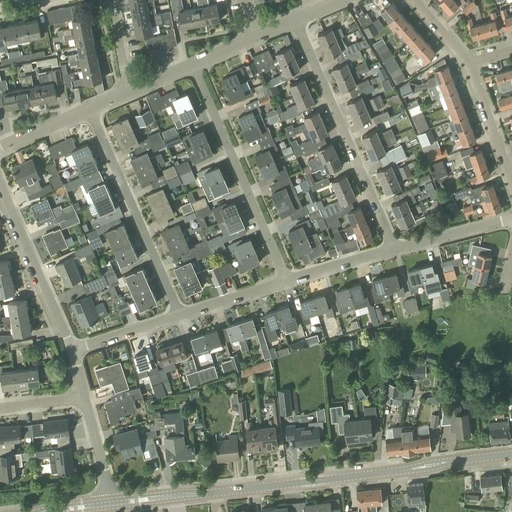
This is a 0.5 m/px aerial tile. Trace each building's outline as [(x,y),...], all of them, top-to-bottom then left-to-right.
[(129,0),(131,11),(147,8),(148,8),(155,7),(153,0),(129,0)] [(181,0),(170,0),(172,10),(178,9),(181,28),(194,26),(192,12),(191,9),(184,11),(181,0)] [(194,26),(207,23),(205,12),(202,0),(196,0),(198,8),(191,9),(192,12),(194,26)] [(202,0),(205,12),(207,23),(220,21),(216,4),(209,6),(207,0),(202,0)] [(458,0),(456,3),(453,0),(444,0),(440,4),(449,14),(454,9),(455,11),(460,7),(462,9),(471,2),(469,0),(466,0),(466,1),(464,0),(458,0)] [(471,2),(462,9),(467,15),(477,5),(473,0),(471,2)] [(390,22),(400,13),(391,3),(381,12),(390,22)] [(70,6),(73,18),(80,17),(77,5),(70,6)] [(73,18),(70,6),(64,7),(67,20),(73,19),(73,18)] [(61,21),(67,20),(64,7),(59,9),(61,21)] [(149,15),(148,8),(147,8),(131,11),(134,24),(149,21),(162,19),(171,17),(170,11),(149,15)] [(511,27),(511,15),(508,16),(506,8),(500,10),(503,23),(506,22),(508,29),(511,27)] [(55,23),(61,21),(59,9),(53,10),(55,23)] [(49,24),(55,23),(53,10),(47,11),(49,24)] [(482,23),(486,35),(498,32),(496,25),(499,24),(495,11),(489,13),(490,17),(482,19),(483,23),(482,23)] [(369,38),(378,32),(367,13),(358,18),(369,38)] [(398,32),(409,23),(400,13),(390,22),(398,32)] [(63,36),(91,30),(88,17),(72,21),(74,28),(62,30),(63,36)] [(149,21),(134,24),(136,37),(152,34),(151,26),(163,24),(173,25),(171,17),(162,19),(149,21)] [(486,35),(482,23),(473,26),(470,18),(466,20),(469,33),(471,32),(473,39),(486,35)] [(26,23),(29,39),(41,36),(38,20),(26,23)] [(17,41),(29,39),(26,23),(14,25),(17,41)] [(352,32),(357,28),(354,23),(348,26),(352,32)] [(407,42),(418,33),(409,23),(398,32),(407,42)] [(6,43),(17,41),(14,25),(3,27),(6,43)] [(168,34),(170,46),(177,45),(173,28),(167,29),(168,34)] [(337,40),(336,40),(332,29),(317,35),(320,41),(318,42),(320,46),(322,45),(322,47),(337,40)] [(359,38),(363,35),(360,29),(354,32),(356,36),(359,38)] [(77,46),(94,42),(91,30),(63,36),(64,41),(76,38),(77,46)] [(416,52),(427,42),(418,33),(407,42),(416,52)] [(153,50),(159,49),(156,36),(150,37),(153,50)] [(147,51),(153,50),(150,37),(144,38),(147,51)] [(353,53),(360,50),(359,50),(361,49),(358,41),(347,46),(347,45),(344,42),(342,37),(336,40),(337,40),(322,47),(325,52),(323,53),(325,57),(327,57),(350,47),(353,53)] [(376,50),(386,44),(383,38),(372,44),(376,50)] [(68,61),(96,55),(94,42),(77,46),(79,53),(67,55),(68,61)] [(427,42),(416,52),(425,62),(436,52),(427,42)] [(281,65),(295,59),(292,53),(294,52),(292,47),(290,48),(290,47),(276,53),(278,58),(273,60),(268,50),(263,52),(268,64),(265,65),(267,70),(267,71),(276,67),(281,65)] [(360,50),(353,53),(349,55),(352,61),(362,56),(360,50)] [(382,61),(393,55),(389,50),(379,56),(382,61)] [(260,74),(267,71),(267,70),(265,65),(268,64),(263,52),(252,57),(255,62),(260,74)] [(83,71),(99,68),(96,55),(68,61),(70,66),(81,64),(83,71)] [(295,59),(281,65),(286,76),(300,70),(297,64),(299,63),(297,58),(295,59)] [(419,66),(416,59),(406,64),(410,71),(419,66)] [(351,74),(351,73),(349,69),(353,67),(350,61),(332,69),(334,74),(333,75),(335,80),(337,79),(337,80),(351,74)] [(25,72),(33,70),(31,62),(23,64),(25,72)] [(260,74),(255,62),(245,65),(250,75),(255,73),(257,76),(260,75),(260,74)] [(360,64),(364,73),(369,70),(366,62),(360,64)] [(386,68),(389,73),(400,67),(396,62),(386,68)] [(337,80),(339,85),(337,86),(339,91),(341,90),(342,91),(356,85),(355,84),(353,79),(360,76),(359,75),(364,73),(360,64),(355,67),(355,68),(357,71),(351,73),(351,74),(337,80)] [(439,83),(452,78),(447,65),(434,70),(436,75),(428,78),(427,81),(429,87),(433,85),(439,83)] [(83,71),(84,78),(72,80),(74,86),(101,80),(99,68),(83,71)] [(240,84),(237,76),(243,73),(241,68),(231,72),(232,75),(222,79),(227,90),(240,84)] [(381,81),(388,77),(383,68),(376,70),(381,81)] [(40,85),(44,102),(57,99),(54,88),(63,86),(59,69),(45,72),(46,72),(38,74),(40,85)] [(511,77),(510,70),(495,74),(500,90),(511,86),(511,77)] [(403,73),(393,79),(396,85),(406,78),(403,73)] [(71,80),(70,74),(63,75),(64,83),(65,85),(65,88),(66,87),(71,86),(72,86),(71,80)] [(44,102),(40,85),(33,86),(31,75),(25,76),(31,104),(44,102)] [(273,87),(276,85),(284,82),(280,75),(270,79),(273,87)] [(19,107),(31,104),(25,76),(20,77),(23,89),(15,90),(19,107)] [(361,90),(373,85),(378,82),(376,77),(369,80),(368,79),(358,83),(361,90)] [(19,107),(15,90),(8,91),(6,80),(0,81),(0,78),(0,87),(2,87),(6,109),(19,107)] [(444,95),(456,90),(452,78),(439,83),(433,85),(438,97),(444,95)] [(295,97),(309,90),(304,79),(289,85),(295,97)] [(240,84),(227,90),(232,101),(242,97),(242,99),(254,94),(251,88),(250,89),(247,81),(240,84)] [(403,97),(413,93),(409,81),(399,87),(403,97)] [(258,100),(269,95),(264,83),(254,88),(258,98),(258,99),(258,100)] [(276,85),(273,87),(267,89),(270,97),(279,93),(276,85)] [(373,85),(361,90),(363,96),(375,90),(373,85)] [(178,112),(192,106),(186,94),(180,97),(176,89),(149,101),(154,113),(171,105),(174,113),(178,111),(178,112)] [(281,121),(289,118),(298,114),(297,109),(299,108),(314,102),(309,90),(295,97),(297,103),(287,108),(288,109),(282,112),(279,103),(274,105),(276,109),(275,109),(277,114),(280,121),(280,120),(281,121)] [(448,108),(461,103),(456,90),(444,95),(448,108)] [(269,95),(258,100),(260,105),(271,101),(269,95)] [(371,106),(382,101),(380,95),(369,100),(371,106)] [(511,95),(498,100),(501,111),(511,107),(511,95)] [(352,114),(366,108),(361,97),(347,103),(349,108),(347,109),(350,114),(351,113),(352,114)] [(408,109),(419,105),(417,99),(406,104),(408,109)] [(382,101),(371,106),(373,111),(385,105),(382,101)] [(453,120),(466,115),(461,103),(448,108),(453,120)] [(231,114),(240,109),(237,104),(228,108),(231,114)] [(192,106),(178,112),(181,119),(175,122),(177,128),(191,123),(190,120),(196,117),(192,106)] [(244,128),(263,120),(260,112),(261,111),(259,106),(247,110),(248,113),(239,117),(244,128)] [(366,108),(352,114),(354,119),(352,120),(354,125),(356,124),(357,125),(371,119),(366,108)] [(140,127),(149,124),(155,120),(151,109),(135,116),(140,127)] [(271,117),(277,114),(275,109),(265,113),(267,118),(271,116),(271,117)] [(303,132),(323,123),(318,111),(304,117),(307,126),(302,128),(301,125),(294,128),(292,124),(284,128),(288,137),(303,131),(303,132)] [(375,124),(390,117),(387,111),(373,117),(375,124)] [(414,122),(424,117),(422,111),(411,116),(414,122)] [(298,114),(289,118),(291,123),(301,119),(298,114)] [(458,132),(471,128),(466,115),(453,120),(458,132)] [(419,134),(430,129),(424,117),(414,122),(419,134)] [(132,131),(132,130),(127,118),(111,125),(117,138),(132,131)] [(263,120),(244,128),(248,139),(258,135),(259,137),(270,132),(268,127),(266,128),(263,120)] [(155,121),(149,124),(151,130),(157,127),(155,121)] [(323,123),(303,132),(306,138),(312,136),(314,140),(328,134),(323,123)] [(132,131),(117,138),(122,151),(138,144),(135,137),(141,134),(138,128),(132,130),(132,131)] [(471,128),(458,132),(460,138),(454,140),(457,147),(476,140),(471,128)] [(381,142),(395,136),(391,129),(377,135),(376,131),(361,137),(364,143),(362,143),(364,148),(366,147),(366,148),(381,142)] [(424,146),(430,144),(430,143),(435,141),(430,129),(419,134),(424,146)] [(194,148),(207,142),(202,131),(196,133),(194,130),(181,136),(187,151),(188,150),(194,147),(194,148)] [(151,145),(162,140),(159,132),(148,136),(151,145)] [(167,147),(180,141),(177,133),(164,139),(167,147)] [(366,148),(369,154),(367,155),(369,159),(371,159),(387,152),(390,158),(404,152),(401,145),(385,152),(383,148),(397,142),(395,136),(381,142),(366,148)] [(77,164),(93,157),(87,144),(76,149),(71,137),(64,140),(69,152),(67,153),(68,156),(72,154),(77,164)] [(296,153),(314,146),(311,139),(298,145),(296,139),(291,142),(296,153)] [(64,155),(67,153),(69,152),(64,140),(59,143),(64,155)] [(162,140),(151,145),(154,151),(165,146),(162,140)] [(194,148),(194,147),(188,150),(191,157),(190,158),(193,165),(206,159),(205,156),(212,153),(207,142),(194,148)] [(408,152),(415,150),(411,142),(405,145),(408,152)] [(53,160),(64,155),(59,143),(48,147),(53,160)] [(310,167),(337,155),(332,143),(318,149),(318,150),(316,151),(314,146),(296,153),(295,154),(296,157),(304,154),(305,156),(313,152),(315,157),(308,161),(310,167)] [(260,166),(273,160),(270,152),(278,149),(275,144),(264,149),(265,151),(255,155),(260,166)] [(430,144),(424,146),(431,161),(448,155),(446,148),(440,150),(439,147),(433,150),(430,144)] [(473,167),(485,163),(480,150),(462,156),(467,169),(473,167)] [(152,166),(158,163),(158,162),(162,161),(160,156),(150,161),(146,152),(130,159),(136,172),(152,166)] [(381,182),(409,170),(409,169),(416,166),(414,161),(399,168),(397,162),(407,158),(404,152),(390,158),(392,164),(376,171),(381,182)] [(337,155),(310,167),(313,172),(320,169),(322,174),(342,166),(337,155)] [(83,184),(94,179),(91,173),(98,170),(93,157),(77,164),(81,174),(79,175),(83,184)] [(40,188),(32,169),(34,167),(31,160),(12,168),(18,182),(21,181),(27,194),(40,188)] [(278,181),(289,176),(284,165),(280,166),(279,162),(275,164),(273,160),(260,166),(265,178),(275,174),(278,181)] [(438,179),(448,175),(442,160),(433,163),(438,179)] [(180,176),(192,170),(187,161),(175,166),(180,176)] [(53,189),(63,185),(54,166),(56,165),(55,162),(48,165),(53,177),(49,179),(53,189)] [(152,166),(136,172),(142,185),(157,178),(154,172),(161,169),(158,163),(152,166)] [(485,163),(473,167),(477,176),(470,178),(471,184),(484,179),(483,177),(489,175),(485,163)] [(166,180),(178,175),(174,165),(162,170),(166,180)] [(210,184),(223,178),(218,167),(211,170),(210,167),(196,172),(203,187),(210,184)] [(420,185),(431,180),(426,168),(419,171),(422,177),(417,179),(420,185)] [(192,170),(180,176),(184,185),(196,180),(192,170)] [(409,170),(381,182),(386,194),(400,187),(398,181),(412,175),(409,170)] [(340,192),(351,187),(345,175),(331,182),(337,193),(340,192)] [(170,188),(182,183),(178,176),(167,180),(170,188)] [(277,205),(298,195),(289,176),(278,181),(281,189),(272,193),(277,205)] [(312,192),(329,184),(330,183),(328,177),(309,185),(312,192)] [(210,184),(203,187),(209,201),(222,195),(221,192),(228,190),(223,178),(210,184)] [(93,202),(110,195),(104,182),(96,185),(94,179),(83,184),(86,193),(89,192),(93,202)] [(481,202),(485,201),(497,196),(492,184),(486,187),(485,184),(470,190),(473,197),(479,195),(481,202)] [(396,216),(410,210),(408,205),(416,202),(413,195),(421,192),(418,186),(403,193),(405,199),(391,205),(396,216)] [(340,192),(337,193),(341,203),(355,197),(351,187),(340,192)] [(152,208),(168,201),(175,198),(172,191),(165,195),(162,188),(146,195),(152,208)] [(456,199),(469,195),(467,188),(454,192),(456,199)] [(320,190),(315,192),(320,202),(324,200),(320,190)] [(195,212),(208,206),(204,197),(196,201),(191,192),(187,194),(191,203),(195,211),(195,212)] [(95,228),(103,225),(112,221),(110,215),(113,214),(111,209),(115,208),(110,195),(93,202),(98,212),(95,214),(98,222),(92,225),(94,228),(95,228)] [(308,214),(319,208),(315,201),(305,205),(305,204),(302,206),(298,195),(277,205),(282,216),(291,212),(292,214),(305,208),(308,214)] [(497,196),(485,201),(489,210),(481,213),(483,218),(495,213),(495,211),(501,209),(497,196)] [(437,216),(444,214),(440,198),(433,200),(437,216)] [(46,199),(30,206),(38,225),(57,217),(59,222),(76,215),(72,204),(52,213),(46,199)] [(173,214),(168,201),(152,208),(158,221),(173,214)] [(184,214),(193,210),(190,202),(180,206),(184,214)] [(225,220),(240,214),(240,213),(238,214),(234,204),(234,203),(226,206),(225,203),(212,208),(215,215),(217,214),(219,219),(224,216),(225,220)] [(324,218),(342,210),(339,203),(332,206),(331,203),(320,208),(324,218)] [(418,213),(427,209),(424,203),(415,207),(418,213)] [(466,215),(475,212),(472,205),(463,208),(466,215)] [(194,212),(197,217),(201,215),(201,217),(211,213),(208,206),(195,212),(195,211),(194,212)] [(353,225),(365,220),(360,207),(347,213),(353,225)] [(319,208),(308,214),(311,221),(322,216),(319,208)] [(342,210),(324,218),(331,235),(339,231),(337,227),(341,225),(338,218),(344,215),(342,210)] [(410,210),(396,216),(401,227),(415,221),(410,210)] [(180,224),(197,217),(194,212),(185,216),(184,215),(177,218),(180,224)] [(220,236),(223,242),(237,236),(234,230),(243,226),(243,225),(242,223),(244,222),(241,216),(242,216),(241,216),(240,214),(225,220),(218,222),(223,235),(220,236)] [(76,215),(59,222),(62,229),(79,222),(76,215)] [(307,237),(305,233),(309,232),(307,227),(311,226),(308,219),(295,225),(296,228),(288,231),(293,243),(307,237)] [(353,225),(345,228),(348,236),(356,232),(361,244),(373,239),(370,233),(365,220),(353,225)] [(113,249),(130,241),(122,223),(105,231),(113,249)] [(184,237),(193,233),(191,227),(181,232),(178,224),(162,231),(168,244),(184,237)] [(95,228),(95,229),(97,233),(105,230),(103,225),(95,228)] [(205,234),(215,230),(213,225),(203,230),(205,234)] [(184,237),(168,244),(173,256),(189,250),(192,255),(210,247),(202,228),(198,230),(203,241),(188,248),(184,237)] [(51,254),(67,247),(59,229),(43,236),(51,254)] [(102,245),(97,233),(95,229),(86,234),(91,243),(89,244),(92,250),(102,245)] [(339,231),(331,235),(334,245),(344,242),(339,231)] [(307,237),(293,243),(298,254),(308,250),(309,254),(308,255),(310,260),(326,254),(317,232),(307,237)] [(237,259),(254,251),(249,239),(243,242),(241,239),(228,245),(231,251),(233,250),(237,259)] [(354,250),(351,240),(345,242),(349,252),(354,250)] [(106,278),(116,274),(114,269),(137,259),(130,241),(113,249),(116,258),(99,265),(100,269),(101,268),(106,278)] [(210,249),(212,253),(213,253),(214,256),(227,250),(223,242),(210,248),(210,247),(210,249)] [(339,255),(349,252),(345,242),(344,242),(334,245),(339,255)] [(96,258),(92,250),(89,244),(74,251),(78,259),(85,256),(88,262),(96,258)] [(473,245),(468,265),(474,266),(488,269),(491,256),(479,253),(480,246),(473,245)] [(191,263),(212,253),(210,249),(210,247),(192,255),(182,259),(184,264),(174,268),(180,281),(196,274),(191,263)] [(254,251),(237,259),(240,266),(237,267),(240,273),(254,267),(252,265),(259,262),(254,251)] [(442,268),(453,265),(462,265),(461,257),(450,260),(449,256),(440,258),(441,262),(440,262),(442,268)] [(80,280),(71,259),(55,266),(58,272),(59,272),(65,286),(80,280)] [(0,281),(4,281),(3,275),(10,274),(7,261),(0,262),(0,281)] [(224,278),(235,273),(229,261),(219,266),(224,278)] [(215,286),(225,282),(218,265),(208,270),(215,286)] [(434,272),(432,265),(420,268),(424,282),(426,292),(441,288),(437,271),(434,272)] [(454,271),(453,265),(442,268),(443,273),(454,271)] [(468,266),(466,278),(469,279),(467,286),(481,290),(483,282),(484,282),(485,282),(486,277),(488,269),(474,266),(474,267),(468,266)] [(132,293),(149,286),(141,268),(124,275),(132,293)] [(416,284),(424,282),(420,268),(408,271),(410,278),(407,279),(411,294),(418,292),(416,284)] [(4,281),(0,281),(0,295),(14,293),(10,274),(3,275),(4,281)] [(114,301),(121,298),(121,297),(119,298),(114,286),(120,283),(116,274),(106,278),(110,287),(109,287),(114,301)] [(196,274),(180,281),(185,294),(201,287),(196,274)] [(388,292),(396,289),(398,297),(405,295),(401,280),(398,281),(396,274),(384,278),(388,292)] [(88,295),(104,288),(102,284),(106,283),(103,275),(83,284),(88,295)] [(390,298),(388,292),(384,278),(372,281),(374,288),(371,288),(375,303),(382,301),(390,298)] [(353,302),(355,308),(355,310),(367,307),(363,291),(362,291),(360,285),(348,288),(352,302),(353,302)] [(149,286),(132,293),(139,310),(157,303),(149,286)] [(355,308),(353,302),(352,302),(348,288),(336,292),(338,298),(336,299),(340,314),(347,312),(347,311),(355,308)] [(443,302),(450,299),(447,288),(439,290),(443,302)] [(409,299),(412,312),(418,310),(417,303),(422,302),(419,293),(413,295),(414,298),(409,299)] [(316,313),(317,313),(325,310),(327,318),(334,316),(330,301),(326,302),(324,295),(312,299),(316,313)] [(93,306),(89,296),(71,304),(81,327),(99,320),(98,318),(108,313),(103,302),(93,306)] [(121,298),(114,301),(117,306),(122,316),(132,311),(128,302),(124,303),(121,298)] [(320,322),(317,313),(316,313),(312,299),(300,303),(302,309),(300,310),(305,325),(311,323),(311,324),(320,322)] [(407,313),(412,312),(409,299),(403,301),(407,313)] [(20,315),(27,313),(24,300),(8,303),(10,316),(3,317),(4,324),(21,320),(20,315)] [(367,307),(369,313),(373,327),(379,325),(378,323),(375,309),(374,306),(370,305),(367,307)] [(277,310),(282,329),(283,329),(284,332),(299,327),(294,312),(291,313),(288,307),(277,310)] [(382,316),(380,307),(375,309),(378,323),(390,319),(388,314),(382,316)] [(277,331),(282,329),(277,310),(265,314),(268,323),(265,324),(270,340),(279,337),(277,331)] [(14,335),(31,332),(27,313),(20,315),(21,320),(4,324),(5,329),(13,327),(14,335)] [(244,336),(257,332),(252,318),(240,322),(244,336)] [(249,349),(244,336),(240,322),(227,326),(232,340),(238,338),(242,351),(249,349)] [(204,334),(210,352),(210,353),(223,349),(217,330),(204,334)] [(197,356),(210,352),(204,334),(191,338),(197,356)] [(317,335),(306,338),(308,345),(318,342),(319,342),(317,335)] [(18,342),(19,348),(33,345),(32,339),(18,342)] [(297,342),(300,351),(308,348),(305,340),(297,342)] [(186,355),(182,341),(169,346),(173,359),(186,355)] [(265,359),(271,357),(268,349),(266,342),(260,344),(265,359)] [(173,359),(169,346),(163,347),(162,345),(156,346),(157,349),(163,369),(159,370),(158,371),(166,395),(172,393),(165,372),(176,368),(173,359)] [(268,349),(271,357),(271,359),(278,357),(274,347),(268,349)] [(158,371),(159,370),(157,367),(152,369),(147,352),(134,357),(138,369),(136,370),(139,378),(149,375),(152,385),(156,384),(160,397),(166,395),(158,371)] [(236,372),(241,370),(237,354),(230,356),(231,360),(232,359),(236,372)] [(234,372),(236,372),(232,359),(231,360),(221,363),(222,368),(216,370),(216,371),(218,377),(234,372)] [(456,375),(469,374),(468,362),(456,363),(456,375)] [(128,389),(119,363),(107,367),(107,366),(95,370),(100,387),(111,383),(115,393),(128,389)] [(253,366),(254,373),(263,370),(261,364),(253,366)] [(15,388),(13,370),(1,372),(1,366),(0,365),(0,381),(2,381),(3,389),(15,388)] [(216,371),(216,370),(214,365),(197,371),(201,383),(218,377),(216,371)] [(420,368),(420,365),(414,365),(414,368),(408,368),(408,377),(414,377),(414,379),(420,379),(420,377),(426,376),(426,367),(420,368)] [(242,377),(254,373),(253,366),(241,370),(242,377)] [(25,369),(27,386),(39,385),(37,367),(25,369)] [(15,388),(27,386),(25,369),(13,370),(15,388)] [(196,385),(201,383),(197,371),(186,374),(190,387),(196,385)] [(401,399),(404,387),(388,384),(386,403),(392,404),(394,398),(401,399)] [(135,405),(133,400),(142,397),(139,387),(123,392),(124,398),(104,403),(104,404),(107,403),(110,411),(107,411),(107,412),(108,412),(111,424),(116,422),(117,424),(120,423),(119,422),(120,421),(118,417),(133,412),(131,406),(135,405)] [(405,387),(403,398),(411,399),(413,389),(405,387)] [(292,414),(289,389),(278,390),(281,415),(292,414)] [(282,433),(281,426),(277,397),(264,398),(265,405),(272,404),(274,419),(268,420),(269,427),(261,428),(263,450),(277,448),(275,434),(282,433)] [(238,401),(239,410),(240,410),(241,419),(247,418),(245,400),(238,401)] [(462,414),(461,405),(447,406),(449,422),(455,421),(457,437),(465,436),(464,435),(469,434),(469,435),(470,435),(467,413),(462,414)] [(359,442),(357,420),(350,420),(349,414),(343,415),(342,406),(330,407),(332,423),(338,422),(339,434),(345,433),(346,440),(348,440),(348,443),(359,442)] [(357,420),(359,442),(371,440),(371,437),(372,437),(371,430),(378,429),(376,406),(363,408),(364,419),(357,420)] [(492,418),(504,418),(504,408),(491,409),(492,418)] [(151,431),(153,437),(157,436),(155,430),(169,428),(169,431),(184,430),(182,412),(164,414),(164,418),(161,418),(160,412),(149,413),(150,419),(154,419),(155,430),(151,431)] [(437,428),(439,415),(431,414),(430,427),(437,428)] [(57,437),(57,442),(70,441),(67,420),(44,423),(32,424),(33,437),(44,436),(45,438),(57,437)] [(324,434),(322,421),(308,422),(309,427),(294,429),(294,426),(286,426),(287,439),(295,438),(296,446),(320,443),(319,435),(324,434)] [(491,442),(510,440),(508,421),(489,423),(491,442)] [(263,450),(261,428),(253,429),(252,422),(246,422),(249,451),(263,450)] [(0,427),(0,449),(11,448),(15,448),(14,442),(22,441),(22,438),(33,437),(32,424),(0,427)] [(401,437),(403,454),(417,452),(415,436),(414,436),(413,427),(413,425),(404,426),(400,426),(400,429),(401,437)] [(403,454),(401,437),(400,429),(400,426),(392,427),(393,438),(385,439),(387,455),(402,453),(402,454),(403,454)] [(413,427),(414,436),(415,436),(417,452),(417,451),(431,450),(429,434),(418,435),(417,426),(413,427)] [(153,437),(151,431),(146,432),(147,438),(139,441),(136,430),(113,436),(116,445),(120,444),(124,457),(148,450),(150,458),(157,456),(152,437),(153,437)] [(184,445),(183,436),(165,438),(168,461),(195,457),(193,444),(184,445)] [(239,459),(236,436),(228,436),(229,440),(216,441),(217,450),(216,450),(217,461),(218,461),(218,460),(230,458),(230,460),(239,459)] [(49,454),(51,474),(73,471),(70,441),(57,442),(58,449),(44,451),(44,455),(49,454)] [(11,448),(0,449),(0,463),(2,479),(17,478),(15,466),(23,465),(22,460),(28,459),(28,452),(12,454),(11,448)] [(482,491),(503,489),(501,474),(480,477),(482,491)] [(409,505),(420,504),(419,500),(425,499),(423,483),(407,485),(409,505)] [(381,489),(369,490),(370,505),(371,505),(371,511),(377,511),(377,505),(382,504),(381,489)] [(371,511),(371,505),(370,505),(369,490),(357,491),(359,507),(364,506),(364,511),(371,511)] [(305,501),(305,504),(305,511),(318,511),(318,503),(314,503),(314,500),(305,501)] [(318,503),(318,511),(340,511),(340,507),(331,508),(330,501),(318,503)] [(278,507),(275,508),(275,511),(287,511),(287,503),(277,504),(278,507)]
